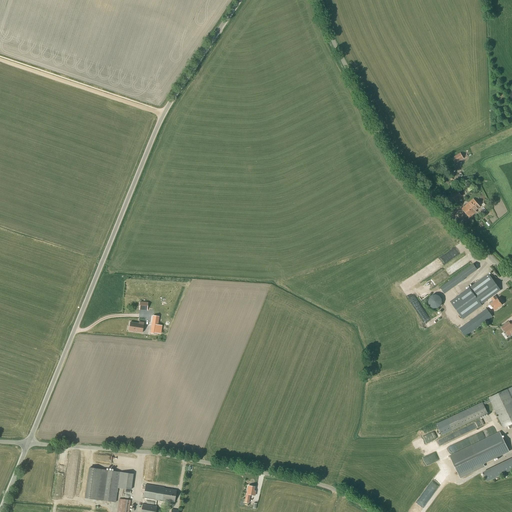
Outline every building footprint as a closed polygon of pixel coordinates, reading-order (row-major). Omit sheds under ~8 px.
[(455,164),(464,159),(460,153),(452,158),(455,164)] [(455,202),(462,196),(458,191),(451,197),(455,202)] [(469,218),(476,212),(475,211),(480,207),(473,200),(462,209),(469,218)] [(449,256),(428,266),(431,272),(452,262),(449,256)] [(470,284),(489,268),(486,265),(467,280),(470,284)] [(469,271),(471,275),(480,270),(478,266),(469,271)] [(501,291),(489,274),(469,288),(450,302),(463,320),(482,305),(501,291)] [(444,291),(447,294),(460,283),(458,280),(444,291)] [(434,309),(438,308),(440,307),(442,303),(442,299),(440,296),(436,295),(432,295),(430,297),(428,301),(429,305),(431,307),(434,309)] [(494,310),(502,305),(495,296),(491,299),(493,302),(490,304),(494,310)] [(140,302),(139,309),(144,310),(147,310),(148,302),(140,302)] [(465,337),(493,317),(487,309),(459,329),(465,337)] [(138,324),(130,322),(128,331),(142,333),(144,323),(139,322),(138,324)] [(511,323),(511,325),(509,322),(501,327),(504,332),(507,330),(510,335),(511,333),(511,323)] [(447,419),(436,424),(442,436),(452,431),(488,414),(484,405),(490,402),(493,408),(503,429),(511,424),(511,387),(489,398),(490,400),(483,403),(482,402),(447,419)] [(486,463),(509,452),(500,433),(473,445),(450,457),(460,478),(484,467),(482,462),(485,460),(486,463)] [(511,461),(485,473),(489,481),(511,471),(511,461)] [(131,490),(133,474),(90,468),(86,498),(116,503),(118,488),(131,490)] [(174,502),(176,490),(164,488),(146,484),(143,498),(162,501),(162,500),(174,502)] [(255,496),(255,491),(254,491),(254,487),(248,486),(247,494),(246,494),(244,503),(249,504),(250,495),(255,496)] [(129,511),(131,500),(119,499),(117,511),(129,511)]
